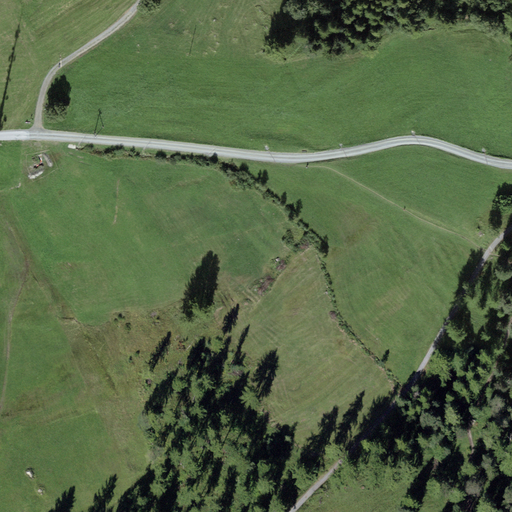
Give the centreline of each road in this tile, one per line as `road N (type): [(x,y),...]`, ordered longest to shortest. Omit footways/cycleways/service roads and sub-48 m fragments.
road 1 (unclassified): [(0,136),(271,157),(420,139),(511,163)]
road 2 (track): [(511,225),(389,403),(292,511)]
road 3 (track): [(37,134),(50,73),(142,0)]
